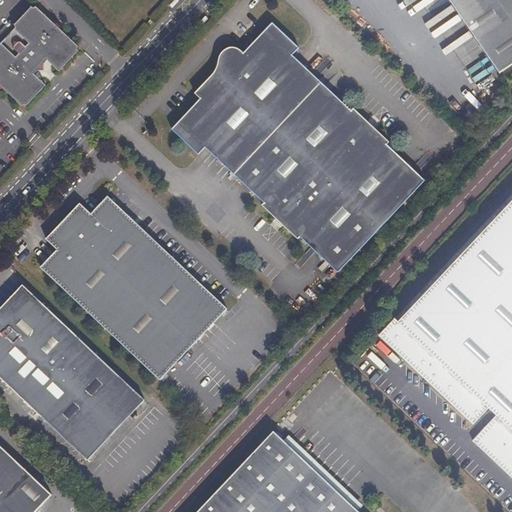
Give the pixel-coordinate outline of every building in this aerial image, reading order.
[(511,0),(450,0),(495,65),(511,54),(511,0)] [(0,81),(27,107),(49,83),(38,73),(41,69),(42,70),(44,70),(45,69),(46,68),(47,66),(46,64),(50,60),(61,70),(82,48),(36,4),(15,27),(16,28),(2,43),(1,41),(0,42),(0,81)] [(298,239),(300,237),(336,273),(424,180),(387,145),(389,143),(352,108),(350,110),(292,55),(299,48),(272,23),(243,53),(237,47),(233,47),(229,48),(225,50),(222,52),(219,55),(217,59),(217,60),(214,71),(194,92),(201,98),(172,128),(199,154),(206,146),(263,202),(261,205),(298,239)] [(107,198),(91,215),(80,205),(47,239),(58,250),(41,268),(160,380),(227,310),(107,198)] [(511,200),(400,318),(394,314),(378,332),(474,421),(492,406),(498,412),(475,435),(511,472),(511,200)] [(0,378),(88,461),(145,400),(22,286),(0,309),(0,378)] [(0,436),(9,445),(14,439),(0,425),(0,436)] [(362,511),(278,432),(200,511),(362,511)] [(0,511),(34,511),(52,493),(0,445),(0,511)] [(101,453),(92,459),(94,461),(101,453)]
